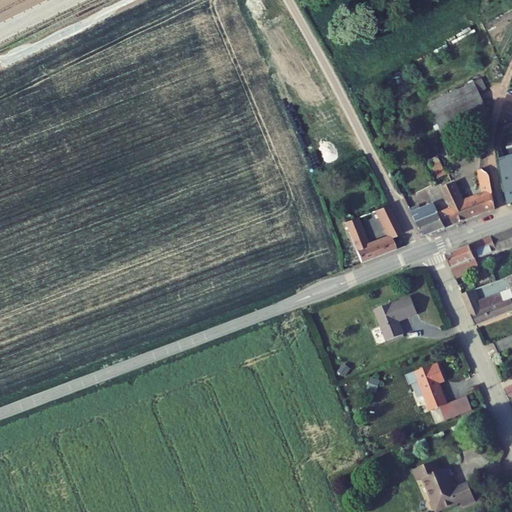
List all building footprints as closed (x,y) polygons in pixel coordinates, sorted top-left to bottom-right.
[(487,89),(481,78),(474,82),(479,93),(487,89)] [(479,93),(474,82),(428,104),(438,124),(439,128),(441,133),(442,132),(444,136),(453,132),(451,128),(488,111),(479,93)] [(511,105),(507,103),(503,111),(511,114),(511,105)] [(511,203),(511,155),(499,160),(507,202),(509,204),(511,203)] [(438,177),(446,174),(440,162),(433,166),(438,177)] [(483,171),(482,170),(480,170),(485,195),(462,203),(453,183),(442,188),(451,208),(459,223),(493,210),(495,207),(490,178),(489,176),(489,175),(488,174),(487,173),(485,172),(483,171)] [(419,228),(424,238),(446,229),(439,213),(434,204),(421,209),(412,213),(419,228)] [(412,213),(421,209),(419,205),(410,209),(412,213)] [(382,222),(394,217),(388,206),(376,211),(382,222)] [(439,213),(446,229),(459,223),(451,208),(439,213)] [(386,230),(398,225),(394,217),(382,222),(386,230)] [(398,225),(386,230),(390,238),(367,246),(356,218),(346,222),(362,263),(396,250),(392,238),(402,234),(398,225)] [(451,269),(455,278),(479,269),(476,259),(496,251),(497,253),(511,247),(511,228),(506,231),(446,256),(451,269)] [(511,275),(508,277),(511,289),(501,293),(477,302),(475,300),(478,298),(474,289),(462,295),(476,326),(511,312),(511,275)] [(387,341),(404,335),(399,321),(418,314),(411,297),(375,311),(387,341)] [(405,338),(404,335),(387,341),(388,344),(405,338)] [(338,372),(345,377),(351,369),(344,363),(338,372)] [(445,381),(439,364),(416,372),(415,372),(407,375),(410,383),(419,380),(430,411),(431,410),(440,407),(445,421),(456,417),(451,403),(447,404),(439,383),(445,381)] [(367,389),(376,392),(380,382),(371,378),(367,389)] [(467,397),(451,403),(456,417),(472,410),(467,397)] [(440,407),(431,410),(436,424),(445,421),(440,407)] [(420,451),(416,442),(403,447),(407,456),(420,451)] [(436,460),(414,470),(418,481),(424,479),(432,500),(430,503),(433,509),(436,510),(437,511),(460,502),(461,504),(475,499),(468,483),(455,489),(450,477),(454,476),(450,466),(440,470),(436,460)]
